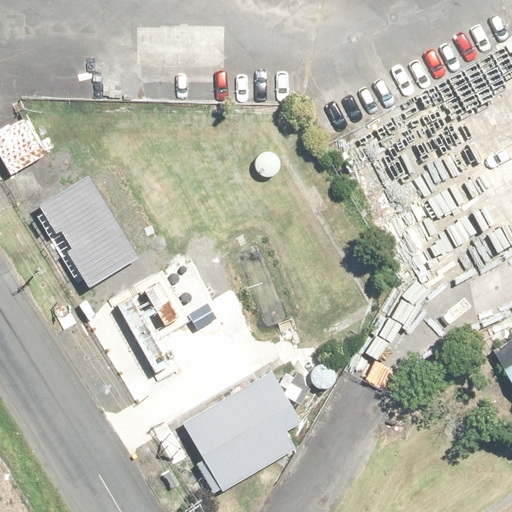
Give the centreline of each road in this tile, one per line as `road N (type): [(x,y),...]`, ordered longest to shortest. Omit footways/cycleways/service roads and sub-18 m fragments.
road 1 (unknown): [(272,511),(319,426),(385,344),(410,319),(511,270)]
road 2 (unknown): [(167,0),(206,27),(280,49),(376,34),(451,0)]
road 3 (unclassified): [(117,511),(0,318)]
